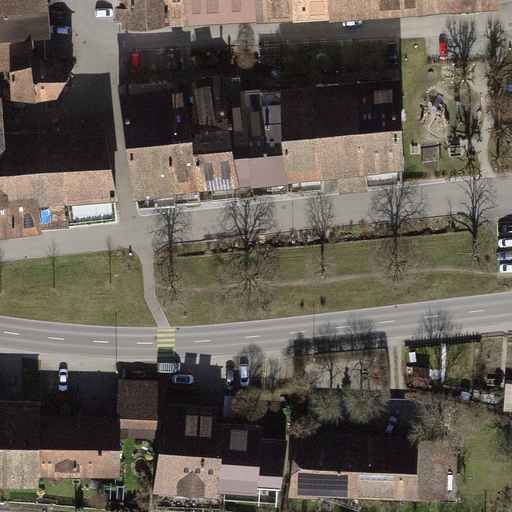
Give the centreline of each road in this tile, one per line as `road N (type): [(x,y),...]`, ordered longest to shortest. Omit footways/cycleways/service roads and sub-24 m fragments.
road 1 (secondary): [(0,329),(167,342),(317,333),(511,307)]
road 2 (residential): [(100,56),(511,25)]
road 3 (residential): [(128,230),(511,189)]
road 4 (residential): [(100,56),(128,230)]
road 5 (residential): [(0,249),(128,230)]
